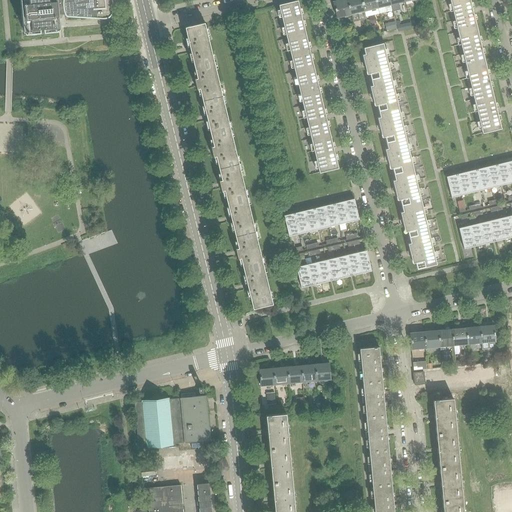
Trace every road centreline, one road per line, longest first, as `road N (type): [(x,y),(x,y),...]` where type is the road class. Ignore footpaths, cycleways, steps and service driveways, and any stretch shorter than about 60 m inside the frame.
road 1 (tertiary): [(227,358),(148,27)]
road 2 (residential): [(396,316),(322,0)]
road 3 (residential): [(17,409),(227,358)]
road 4 (residential): [(415,511),(396,316)]
road 5 (residential): [(227,358),(396,316)]
road 6 (tertiary): [(242,511),(227,358)]
